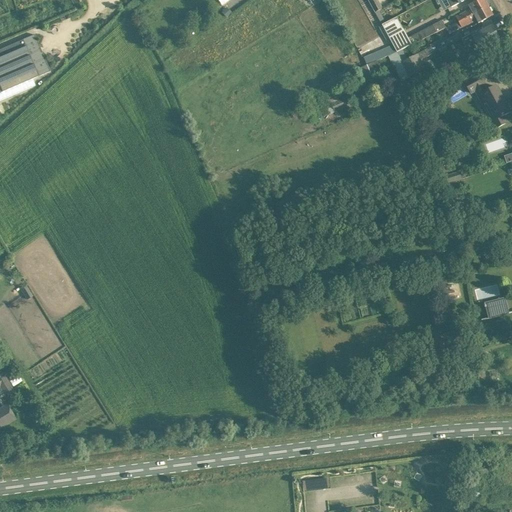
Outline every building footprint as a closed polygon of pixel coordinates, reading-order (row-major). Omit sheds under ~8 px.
[(368,0),(375,13),(379,10),(383,8),(378,0),(368,0)] [(456,17),(459,21),(459,22),(488,6),(485,0),(478,0),(469,5),(471,9),(456,17)] [(459,22),(459,21),(446,28),(450,34),(462,27),(477,19),(479,23),(493,15),(488,6),(459,22)] [(227,8),(222,12),(227,17),(231,13),(227,8)] [(375,13),(383,25),(386,24),(379,10),(375,13)] [(380,60),(388,56),(397,52),(446,27),(442,20),(409,38),(397,17),(386,24),(383,25),(393,45),(377,52),(380,60)] [(462,39),(459,33),(425,50),(428,56),(449,45),(455,42),(457,45),(463,41),(468,50),(478,44),(477,42),(497,32),(492,23),(472,33),(462,39)] [(455,42),(449,45),(457,62),(463,59),(464,60),(471,57),(482,51),(502,40),(497,32),(477,42),(478,44),(468,50),(463,41),(457,45),(455,42)] [(0,100),(35,86),(32,79),(50,72),(34,35),(22,40),(23,40),(16,43),(17,46),(7,50),(8,54),(0,57),(0,100)] [(428,56),(425,50),(407,59),(402,62),(410,77),(423,70),(426,68),(422,61),(421,60),(428,56)] [(377,61),(366,65),(357,69),(363,82),(382,72),(377,61)] [(481,73),(472,78),(465,81),(471,93),(475,90),(495,129),(506,123),(503,116),(511,111),(511,108),(508,102),(505,104),(496,87),(488,91),(485,86),(487,85),(481,73)] [(351,93),(338,99),(336,92),(327,96),(322,101),(324,105),(320,106),(324,117),(335,112),(335,113),(348,107),(349,109),(352,107),(351,106),(356,104),(351,93)] [(444,167),(441,158),(435,160),(438,169),(444,167)] [(460,171),(441,177),(443,184),(462,178),(460,171)] [(503,298),(483,303),(487,319),(507,314),(503,298)] [(438,336),(441,349),(459,345),(456,334),(451,335),(450,332),(438,336)] [(13,366),(4,372),(7,376),(16,371),(13,366)] [(0,386),(4,393),(12,389),(3,374),(0,375),(0,386)] [(7,404),(0,407),(0,427),(15,418),(7,404)]
